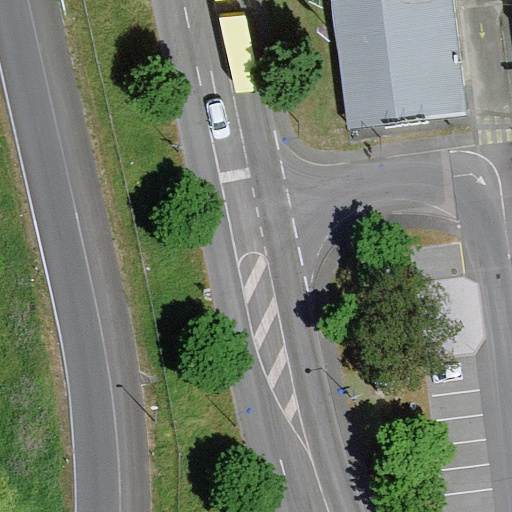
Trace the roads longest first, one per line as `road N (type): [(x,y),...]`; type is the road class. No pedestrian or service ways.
road 1 (residential): [(197,0),(284,405),(320,511)]
road 2 (motorway): [(103,511),(90,364),(8,0)]
